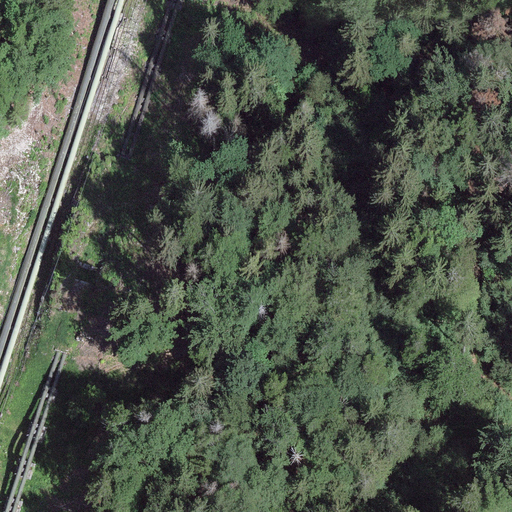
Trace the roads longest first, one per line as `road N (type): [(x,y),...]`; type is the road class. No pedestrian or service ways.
road 1 (track): [(511,427),(418,431),(362,419),(299,388),(198,380),(168,385),(75,449),(46,453),(0,434)]
road 2 (track): [(337,0),(423,83),(450,124),(466,170),(476,305),(492,373),(511,395)]
